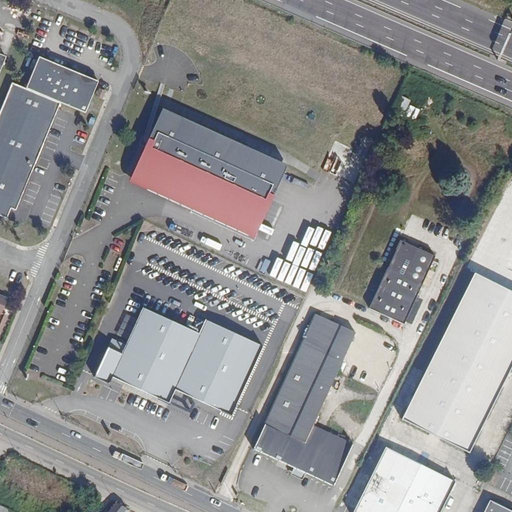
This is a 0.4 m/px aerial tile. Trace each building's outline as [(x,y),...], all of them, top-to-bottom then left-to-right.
[(60,103),(85,113),(98,82),(39,57),(25,88),(60,103)] [(0,112),(0,215),(7,219),(11,209),(16,211),(60,103),(25,88),(12,83),(0,112)] [(102,99),(106,91),(100,88),(96,96),(102,99)] [(401,113),(416,120),(421,110),(406,103),(401,113)] [(188,109),(185,117),(200,123),(203,115),(188,109)] [(243,191),(257,162),(163,120),(135,183),(251,235),(266,202),(243,191)] [(280,172),(257,162),(243,191),(266,202),(280,172)] [(312,176),(314,171),(302,165),(299,170),(312,176)] [(430,243),(436,224),(412,216),(406,235),(430,243)] [(404,324),(435,257),(401,241),(370,308),(404,324)] [(511,366),(511,292),(475,273),(402,419),(469,453),(511,366)] [(231,415),(263,346),(205,320),(199,333),(144,308),(126,345),(112,339),(94,377),(109,384),(112,377),(169,404),(175,389),(231,415)] [(333,486),(353,444),(312,425),(355,333),(316,314),(253,449),(333,486)] [(440,511),(455,482),(386,447),(353,511),(440,511)] [(511,511),(489,501),(483,511),(511,511)] [(120,511),(124,507),(114,503),(105,511),(120,511)]
